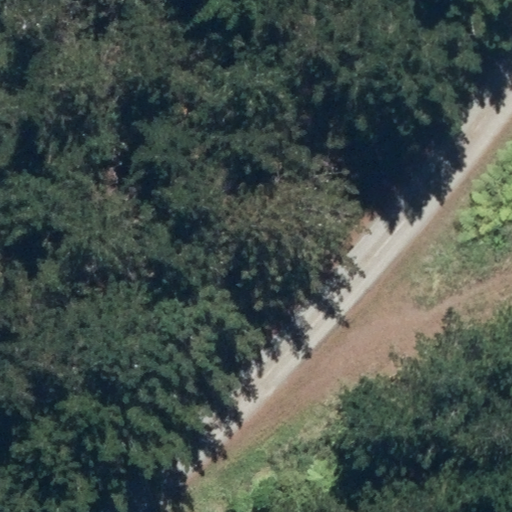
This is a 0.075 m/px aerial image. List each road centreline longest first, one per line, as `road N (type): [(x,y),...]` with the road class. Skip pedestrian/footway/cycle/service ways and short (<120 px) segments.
road 1 (track): [(88,511),(309,308),(511,11)]
road 2 (track): [(309,308),(511,260)]
